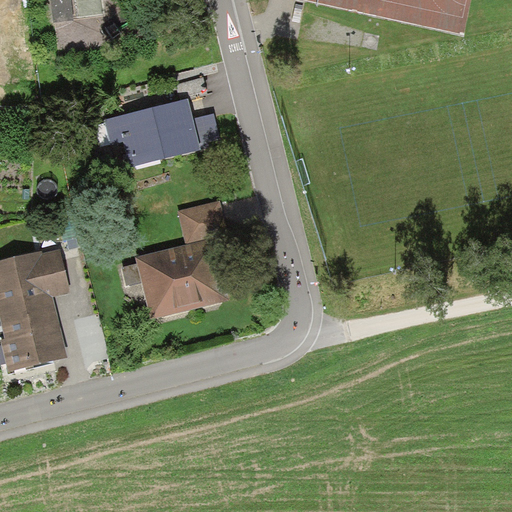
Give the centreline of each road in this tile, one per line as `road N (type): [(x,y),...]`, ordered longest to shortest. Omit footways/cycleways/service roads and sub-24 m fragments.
road 1 (residential): [(221,0),(301,321),(262,353),(0,419)]
road 2 (track): [(511,291),(331,332),(301,321)]
